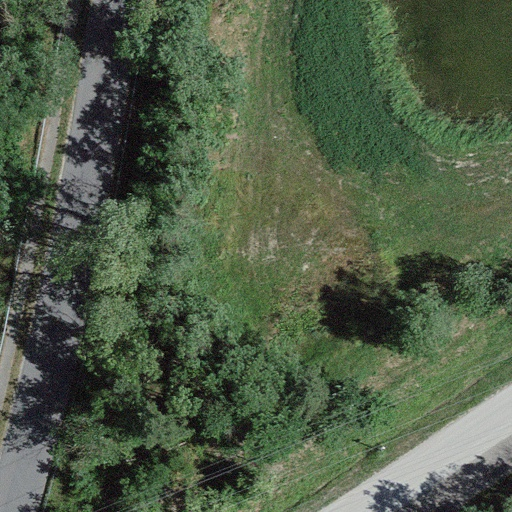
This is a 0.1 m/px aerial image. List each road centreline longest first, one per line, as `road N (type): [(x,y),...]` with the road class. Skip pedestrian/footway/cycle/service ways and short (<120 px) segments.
road 1 (unclassified): [(0,483),(110,0)]
road 2 (track): [(362,511),(511,417)]
